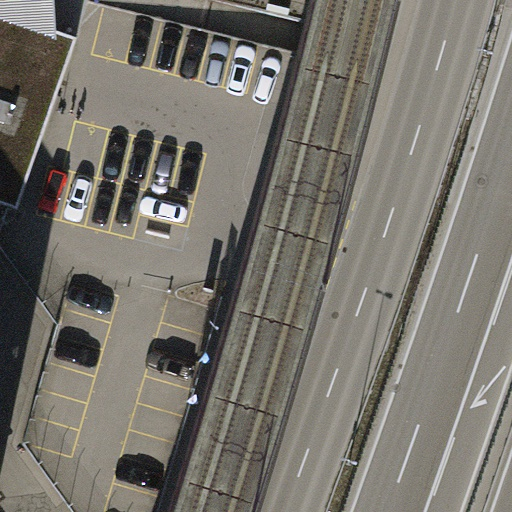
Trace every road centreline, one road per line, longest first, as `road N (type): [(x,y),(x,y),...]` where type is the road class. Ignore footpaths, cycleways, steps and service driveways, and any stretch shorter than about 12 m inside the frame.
road 1 (secondary): [(288,511),(457,0)]
road 2 (motorway): [(511,156),(390,511)]
road 3 (unknown): [(149,282),(34,244)]
